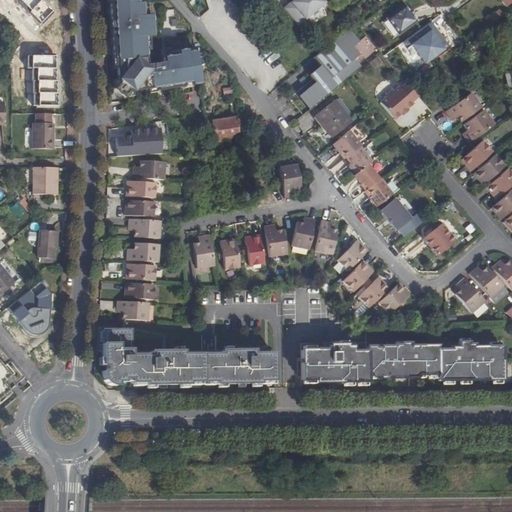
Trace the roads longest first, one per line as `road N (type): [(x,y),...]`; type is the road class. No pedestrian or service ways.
road 1 (tertiary): [(96,418),(511,412)]
road 2 (tertiary): [(79,0),(87,77),(70,391)]
road 3 (residential): [(322,185),(170,0)]
road 4 (residential): [(492,236),(438,285),(413,285),(322,185)]
road 5 (residential): [(322,185),(300,205),(179,223)]
